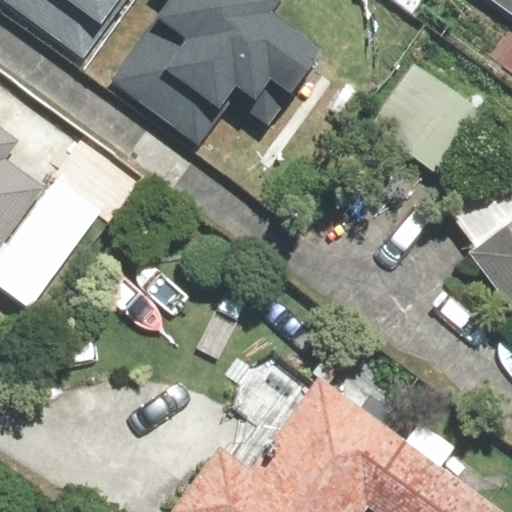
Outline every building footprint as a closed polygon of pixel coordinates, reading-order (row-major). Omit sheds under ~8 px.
[(4,0),(82,55),(120,0),(4,0)] [(135,0),(91,58),(196,139),(229,96),(259,119),(314,47),(265,9),(272,0),(135,0)] [(511,0),(483,0),(511,20),(511,0)] [(495,127),(411,69),(369,130),(452,188),(495,127)] [(0,251),(42,195),(0,163),(0,162),(15,143),(0,132),(0,251)] [(475,252),(465,260),(511,321),(511,165),(447,215),(475,252)] [(44,207),(12,246),(53,279),(85,240),(44,207)] [(219,454),(174,511),(485,511),(440,477),(457,454),(418,425),(400,449),(321,388),(252,479),(219,454)]
